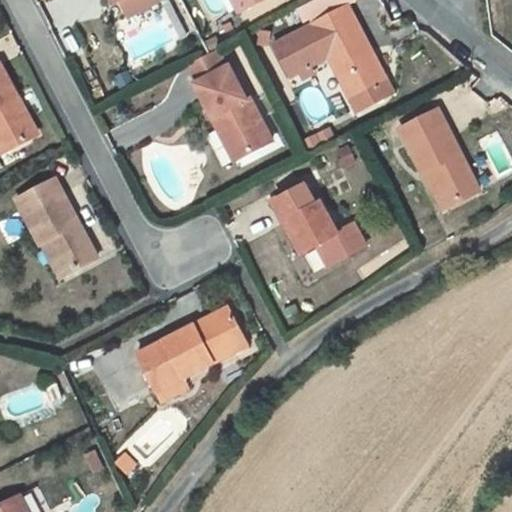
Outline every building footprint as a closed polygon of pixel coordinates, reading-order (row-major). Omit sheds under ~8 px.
[(370,101),(397,85),(389,72),(393,69),(377,40),(380,37),(358,0),(346,0),(327,12),(285,37),(302,68),(334,49),(329,42),(335,38),(370,101)] [(321,0),(327,12),(346,0),(321,0)] [(227,39),(198,54),(208,72),(236,57),(227,39)] [(47,123),(11,53),(0,58),(0,105),(17,139),(47,123)] [(236,57),(208,72),(204,75),(222,108),(225,106),(231,118),(234,116),(252,148),(282,132),(260,88),(257,90),(239,56),(236,57)] [(393,69),(389,72),(397,85),(404,80),(397,67),(393,69)] [(0,127),(8,143),(17,139),(0,105),(0,127)] [(450,109),(411,124),(444,210),(483,194),(450,109)] [(108,247),(65,167),(29,186),(53,231),(63,226),(67,234),(64,236),(78,262),(108,247)] [(312,172),(279,190),(292,213),(295,212),(312,246),(327,238),(337,260),(374,242),(363,220),(349,227),(331,192),(325,195),(312,172)] [(71,266),(78,262),(64,236),(67,234),(63,226),(53,231),(71,266)] [(253,328),(236,297),(145,345),(164,383),(190,368),(222,351),(219,346),(253,328)] [(256,333),(253,328),(219,346),(222,351),(256,333)] [(196,379),(190,368),(164,383),(170,393),(196,379)] [(41,511),(27,485),(0,499),(0,511),(41,511)]
